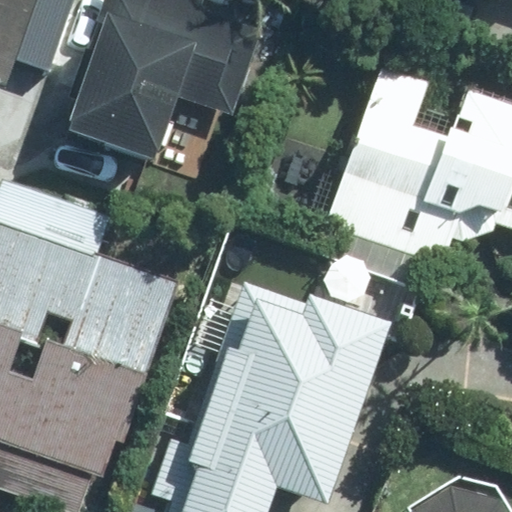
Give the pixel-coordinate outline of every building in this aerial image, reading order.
[(49,72),(73,0),(0,0),(0,81),(15,60),(49,72)] [(231,118),(262,34),(201,12),(204,4),(192,0),(103,0),(94,27),(101,29),(63,134),(155,167),(179,99),(231,118)] [(511,235),(511,111),(465,95),(447,145),(413,132),(428,89),(379,71),(355,136),(350,134),(334,176),(339,178),(322,225),(442,270),(452,242),(462,246),(493,234),(495,229),(511,235)] [(0,324),(151,377),(182,283),(99,254),(111,220),(0,181),(0,324)] [(340,450),(372,359),(334,292),(274,270),(227,293),(191,397),(207,402),(174,497),(155,490),(147,511),(258,511),(268,484),(307,497),(325,445),(340,450)] [(151,377),(0,324),(0,495),(48,511),(80,511),(92,479),(105,483),(118,447),(125,450),(151,377)] [(508,511),(495,491),(454,479),(403,509),(404,511),(508,511)]
